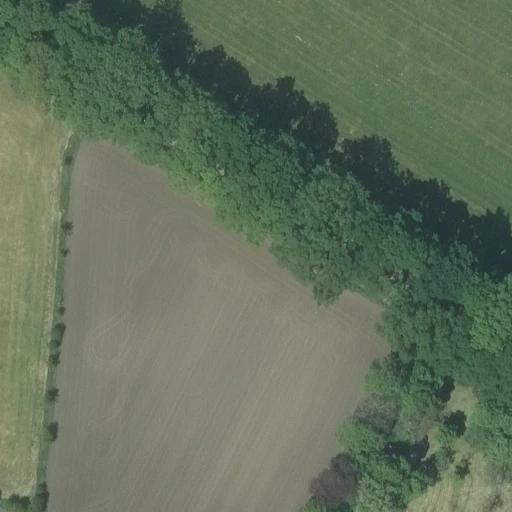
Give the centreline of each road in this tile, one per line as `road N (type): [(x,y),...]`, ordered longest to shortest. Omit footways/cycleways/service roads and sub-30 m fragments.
road 1 (unclassified): [(409,310),(0,29)]
road 2 (unclassified): [(409,310),(511,375)]
